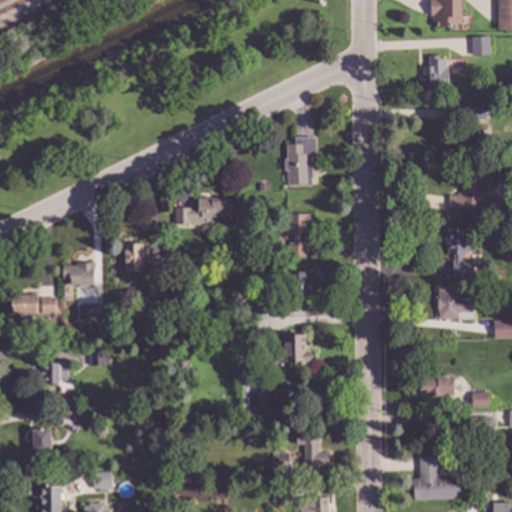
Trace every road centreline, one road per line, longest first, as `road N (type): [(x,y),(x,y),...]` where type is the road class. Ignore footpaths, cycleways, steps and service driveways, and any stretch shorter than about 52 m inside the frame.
road 1 (residential): [(366,511),(362,62)]
road 2 (residential): [(362,62),(0,239)]
